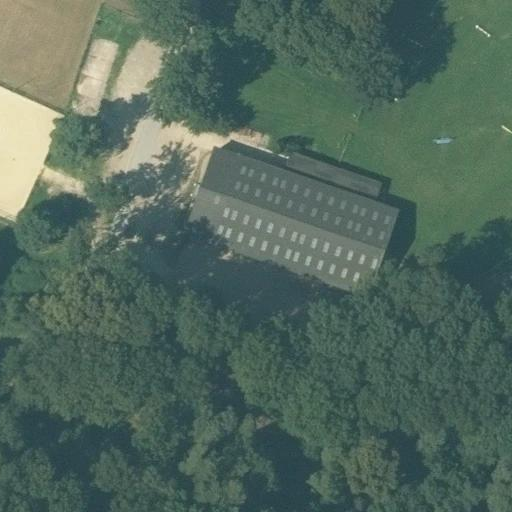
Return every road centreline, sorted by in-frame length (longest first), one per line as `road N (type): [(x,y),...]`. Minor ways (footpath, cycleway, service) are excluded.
road 1 (unclassified): [(144,373),(250,390),(322,384),(511,280)]
road 2 (track): [(363,366),(511,405)]
road 3 (unclassified): [(0,350),(144,373)]
road 4 (track): [(156,511),(189,379)]
